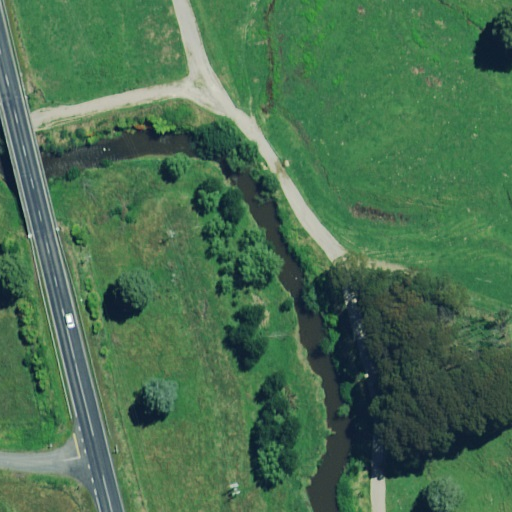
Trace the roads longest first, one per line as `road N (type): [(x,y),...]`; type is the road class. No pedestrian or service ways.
road 1 (primary): [(43,232),(95,455)]
road 2 (primary): [(43,232),(0,51)]
